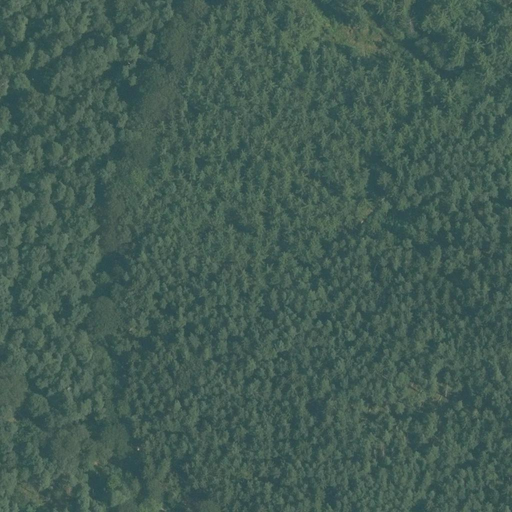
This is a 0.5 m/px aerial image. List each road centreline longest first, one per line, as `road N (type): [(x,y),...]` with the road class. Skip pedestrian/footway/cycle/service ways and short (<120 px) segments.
road 1 (track): [(110,483),(112,468),(511,70)]
road 2 (track): [(112,468),(103,281),(129,172),(200,0)]
